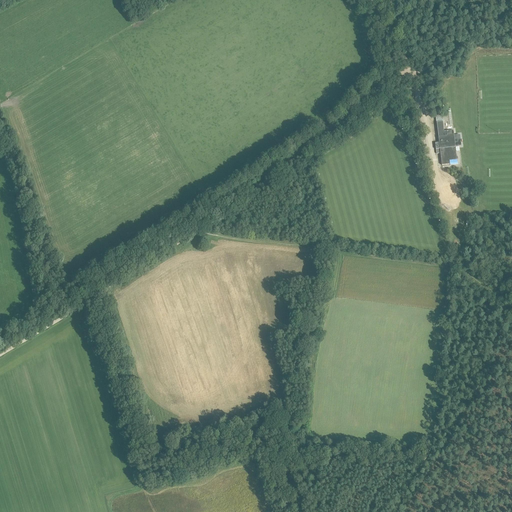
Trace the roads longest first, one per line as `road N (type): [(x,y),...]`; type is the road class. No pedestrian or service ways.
road 1 (track): [(87,301),(195,230),(218,198),(326,128),(377,79),(425,68),(511,13)]
road 2 (track): [(485,286),(451,265),(195,230)]
road 3 (track): [(396,511),(435,435),(458,268)]
road 4 (track): [(87,301),(143,483),(113,495),(111,511)]
road 5 (track): [(445,193),(400,40),(372,0)]
